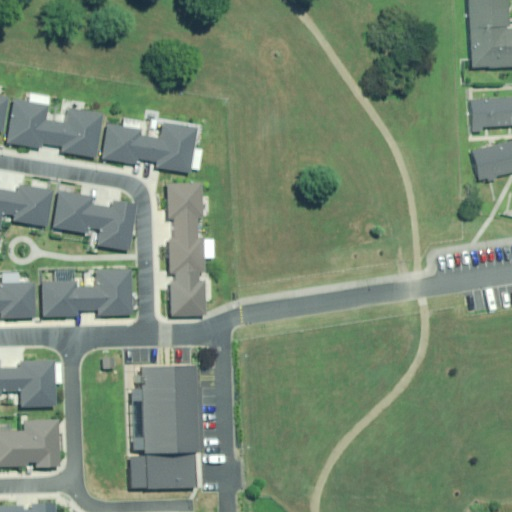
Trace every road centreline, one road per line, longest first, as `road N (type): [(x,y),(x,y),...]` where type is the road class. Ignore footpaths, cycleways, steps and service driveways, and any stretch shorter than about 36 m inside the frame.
road 1 (residential): [(149,332),(188,332),(252,313),(511,272)]
road 2 (residential): [(0,161),(139,187),(149,332)]
road 3 (residential): [(72,335),(76,461),(67,476)]
road 4 (residential): [(67,476),(98,508),(193,505)]
